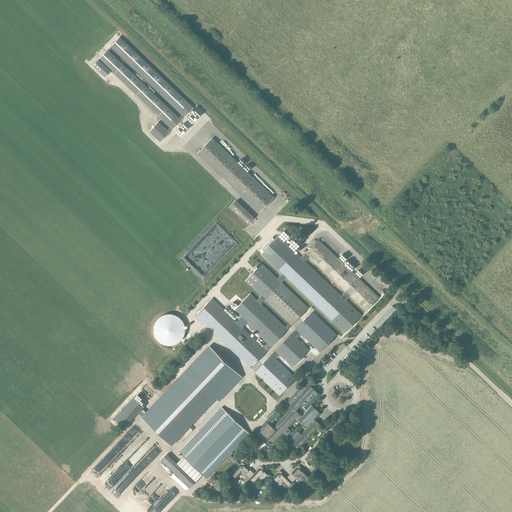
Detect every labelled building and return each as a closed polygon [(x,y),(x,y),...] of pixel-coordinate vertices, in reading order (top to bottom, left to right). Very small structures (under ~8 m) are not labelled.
[(193,108),(119,38),(111,47),(182,115),(179,119),(107,50),(99,59),(170,128),(167,131),(158,123),(149,132),(160,142),(193,108)] [(111,71),(99,59),(93,65),(105,77),(111,71)] [(198,153),(260,212),(274,198),(212,139),(198,153)] [(254,219),(235,202),(230,207),(248,225),(254,219)] [(286,278),(344,333),(361,316),(346,301),(349,297),(366,312),(379,298),(318,240),(305,254),(332,280),(328,284),(278,237),(276,239),(273,237),(261,250),(263,252),(261,255),(282,274),(278,279),(262,264),(258,267),(249,277),(246,281),(261,296),(257,301),(250,294),(234,311),(241,318),(237,322),(212,299),(196,316),(251,368),(258,361),(257,360),(279,336),(280,337),(288,330),(261,304),(265,300),(292,325),(299,318),(298,317),(307,307),(281,283),(286,278)] [(262,365),(255,372),(261,378),(260,378),(261,379),(262,379),(268,385),(267,385),(268,386),(269,385),(275,391),(275,392),(276,393),(276,392),(279,395),(296,378),(293,375),(293,374),(292,373),(292,374),(285,368),(286,367),(285,367),(284,367),(278,361),(279,361),(278,360),(277,360),(276,359),(280,354),(293,367),(309,350),(296,337),(300,333),(320,352),(337,335),(313,313),(304,322),(303,322),(296,329),(297,330),(293,334),(292,333),(285,341),(286,342),(263,366),(262,365)] [(185,331),(185,330),(185,329),(185,327),(185,326),(184,325),(184,323),(183,322),(182,321),(182,320),(181,319),(180,318),(179,317),(177,316),(176,316),(175,315),(174,315),(172,314),(171,314),(170,314),(168,314),(167,314),(166,315),(164,315),(163,316),(162,316),(161,317),(160,318),(159,319),(158,320),(157,321),(156,322),(155,323),(155,325),(155,326),(154,327),(154,329),(154,330),(154,331),(154,333),(155,334),(155,335),(155,337),(156,338),(157,339),(158,340),(159,341),(160,342),(161,343),(162,343),(163,344),(164,345),(166,345),(167,345),(168,345),(170,346),(171,345),(172,345),(174,345),(175,345),(176,344),(177,343),(179,343),(180,342),(181,341),(182,340),(182,339),(183,338),(184,337),(184,335),(185,334),(185,333),(185,331)] [(315,355),(319,352),(315,348),(313,351),(311,349),(313,347),(309,343),(307,345),(315,355)] [(171,445),(216,398),(224,397),(242,377),(210,347),(142,418),(171,445)] [(176,369),(169,377),(172,380),(179,371),(176,369)] [(318,424),(314,421),(321,414),(311,405),(321,395),(307,382),(304,386),(303,385),(287,402),(288,403),(285,405),(287,406),(284,409),(288,412),(273,428),(267,422),(257,433),(258,434),(257,436),(261,440),(263,438),(271,447),(284,433),(288,437),(290,435),(291,436),(289,438),(300,448),(319,428),(317,426),(318,424)] [(114,420),(123,429),(144,407),(135,398),(114,420)] [(229,456),(239,466),(240,465),(231,456),(234,453),(232,452),(249,434),(222,408),(179,453),(207,479),(229,456)] [(272,424),(280,415),(276,410),(267,419),(272,424)] [(135,461),(152,443),(148,439),(122,466),(126,470),(135,461)] [(266,452),(270,447),(263,441),(259,446),(266,452)] [(167,455),(162,461),(190,488),(196,482),(176,463),(167,455)] [(121,464),(117,459),(111,464),(115,469),(121,464)] [(240,465),(239,466),(231,475),(232,476),(236,480),(241,475),(242,476),(244,476),(245,474),(248,477),(252,472),(243,462),(240,465)] [(137,465),(126,477),(132,482),(139,475),(138,474),(142,470),(137,465)] [(299,465),(289,475),(295,480),(297,478),(298,479),(300,479),(301,478),(306,482),(311,477),(299,465)] [(255,474),(252,472),(248,477),(255,484),(259,479),(261,480),(263,480),(269,474),(261,466),(255,474)] [(149,470),(133,487),(140,494),(148,486),(149,487),(142,494),(146,497),(159,483),(153,477),(154,475),(149,470)] [(280,471),(273,478),(279,484),(282,484),(283,483),(288,488),(293,482),(295,480),(289,475),(287,478),(280,471)] [(207,490),(214,497),(219,491),(213,486),(216,483),(215,482),(207,490)] [(161,499),(154,507),(160,511),(170,500),(168,498),(167,500),(164,498),(169,492),(166,488),(165,489),(160,485),(147,500),(152,505),(158,497),(161,499)]
